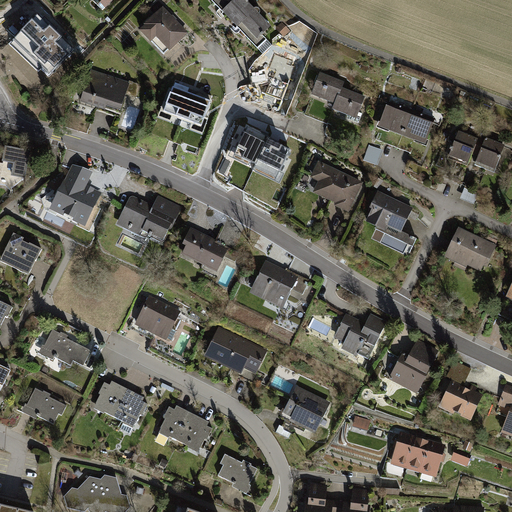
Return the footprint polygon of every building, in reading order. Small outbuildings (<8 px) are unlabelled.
[(91,0),(102,11),(113,0),(91,0)] [(209,0),(227,19),(247,2),(244,0),(209,0)] [(270,27),(247,2),(227,19),(250,45),(270,27)] [(163,5),(135,31),(161,55),(188,32),(163,5)] [(65,40),(35,13),(9,41),(39,69),(65,40)] [(74,100),(118,117),(130,84),(86,68),(74,100)] [(316,72),(308,95),(331,104),(337,88),(339,81),(316,72)] [(176,85),(163,117),(193,129),(206,97),(176,85)] [(365,99),(337,88),(331,104),(328,110),(356,121),(365,99)] [(373,127),(398,136),(408,110),(383,101),(373,127)] [(433,119),(408,110),(398,136),(424,145),(433,119)] [(265,132),(247,125),(235,156),(250,161),(252,157),(273,165),(282,143),(263,136),(265,132)] [(446,158),(466,166),(477,138),(456,130),(446,158)] [(504,146),(483,138),(473,166),(494,173),(504,146)] [(365,163),(380,167),(385,149),(370,145),(365,163)] [(16,170),(13,180),(27,183),(32,160),(6,154),(3,167),(16,170)] [(346,215),(362,185),(318,161),(302,191),(346,215)] [(91,174),(69,163),(48,210),(87,228),(102,196),(85,188),(91,174)] [(401,236),(414,208),(379,192),(366,220),(401,236)] [(150,208),(129,197),(116,222),(161,244),(180,206),(157,195),(150,208)] [(176,250),(213,268),(223,246),(186,228),(176,250)] [(445,258),(481,276),(496,247),(460,229),(445,258)] [(41,250),(9,234),(0,253),(0,262),(28,276),(41,250)] [(296,281),(262,263),(248,290),(282,307),(296,281)] [(131,322),(165,341),(180,313),(146,295),(131,322)] [(365,316),(360,326),(344,319),(335,337),(343,341),(339,351),(359,359),(363,346),(361,345),(363,339),(377,345),(386,326),(365,316)] [(206,354),(252,376),(264,350),(218,328),(206,354)] [(93,351),(49,329),(34,358),(78,380),(93,351)] [(388,377),(417,392),(438,352),(417,341),(410,354),(402,350),(388,377)] [(439,408),(470,422),(483,395),(463,386),(471,369),(455,361),(447,377),(452,380),(439,408)] [(91,411),(109,419),(124,388),(106,379),(91,411)] [(329,401),(295,386),(280,420),(314,435),(329,401)] [(511,388),(504,386),(498,403),(511,408),(502,433),(511,437),(511,388)] [(18,412),(54,429),(66,404),(34,388),(25,406),(22,404),(18,412)] [(144,398),(124,388),(109,419),(129,429),(144,398)] [(169,406),(156,434),(177,443),(189,415),(169,406)] [(208,424),(189,415),(177,443),(196,451),(208,424)] [(352,436),(367,440),(373,419),(357,415),(352,436)] [(410,436),(393,431),(385,463),(402,468),(410,436)] [(427,440),(410,436),(402,468),(419,472),(427,440)] [(443,445),(427,440),(419,472),(435,476),(443,445)] [(259,469),(222,454),(212,479),(249,494),(259,469)] [(457,455),(455,461),(470,467),(472,461),(457,455)] [(78,489),(73,488),(62,498),(65,509),(78,511),(140,511),(143,507),(129,503),(127,495),(121,495),(116,478),(104,475),(99,480),(88,478),(78,489)] [(342,507),(341,511),(368,511),(369,509),(365,509),(367,487),(350,486),(349,508),(342,507)] [(303,505),(298,504),(296,511),(330,511),(330,508),(320,507),(322,492),(305,490),(303,505)]
